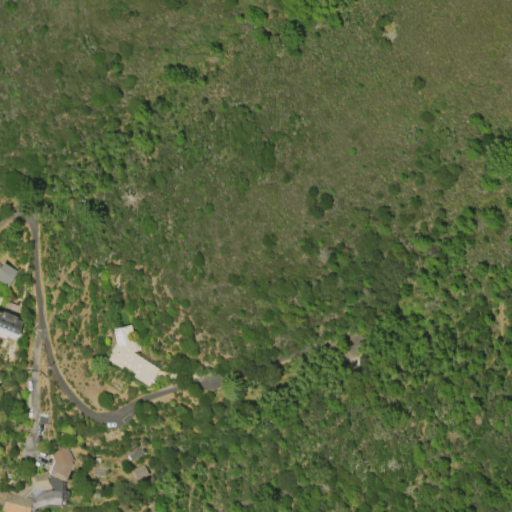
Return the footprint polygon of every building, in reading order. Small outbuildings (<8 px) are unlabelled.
[(0,282),(0,266),(3,261),(17,269),(7,286),(0,282)] [(0,311),(16,317),(15,319),(22,322),(17,333),(19,333),(18,336),(11,340),(5,337),(4,339),(0,337),(0,311)] [(159,368),(146,387),(132,377),(133,374),(121,366),(119,369),(106,360),(111,353),(109,351),(114,344),(111,329),(130,326),(133,338),(136,337),(139,351),(135,352),(159,368)] [(66,444),(73,461),(66,481),(64,481),(63,491),(67,491),(67,498),(59,498),(59,505),(46,505),(36,509),(35,511),(3,511),(0,511),(0,507),(4,492),(7,493),(7,491),(16,493),(27,483),(29,485),(30,484),(29,475),(32,474),(31,473),(50,470),(53,461),(49,452),(66,444)] [(131,470),(143,464),(147,474),(136,479),(131,470)] [(93,466),(106,468),(105,477),(92,475),(93,466)]
